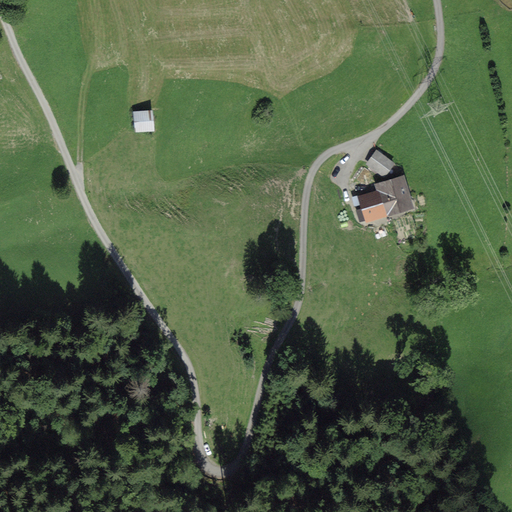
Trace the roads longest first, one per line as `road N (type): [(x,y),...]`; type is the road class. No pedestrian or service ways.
road 1 (track): [(226,477),(207,467),(183,361),(91,216),(0,10)]
road 2 (track): [(372,137),(325,156),(311,178),(298,306),(273,349),(242,472),(226,477)]
